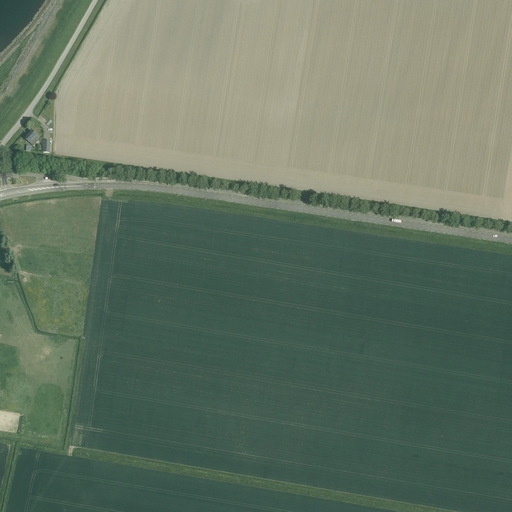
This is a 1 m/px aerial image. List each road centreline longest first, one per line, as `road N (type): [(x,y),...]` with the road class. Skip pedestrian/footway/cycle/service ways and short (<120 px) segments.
road 1 (primary): [(511,240),(194,193)]
road 2 (primary): [(6,194),(109,185),(194,193)]
road 3 (unclassified): [(0,154),(96,0)]
